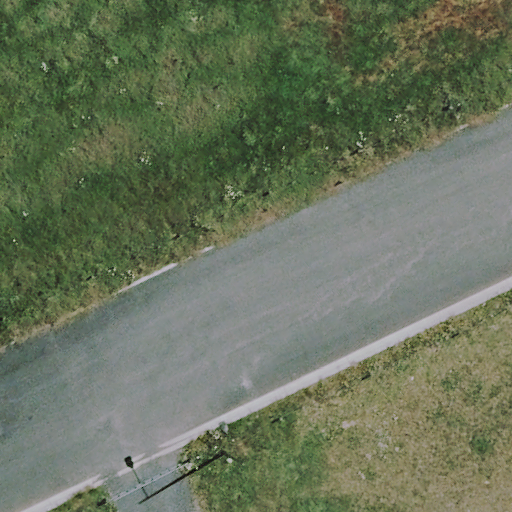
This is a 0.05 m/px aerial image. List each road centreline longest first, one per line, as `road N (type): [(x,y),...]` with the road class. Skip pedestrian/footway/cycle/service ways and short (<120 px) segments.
road 1 (primary): [(511,183),(178,342)]
road 2 (primary): [(178,342),(0,431)]
road 3 (primary): [(178,342),(254,511)]
road 4 (track): [(101,380),(172,511)]
